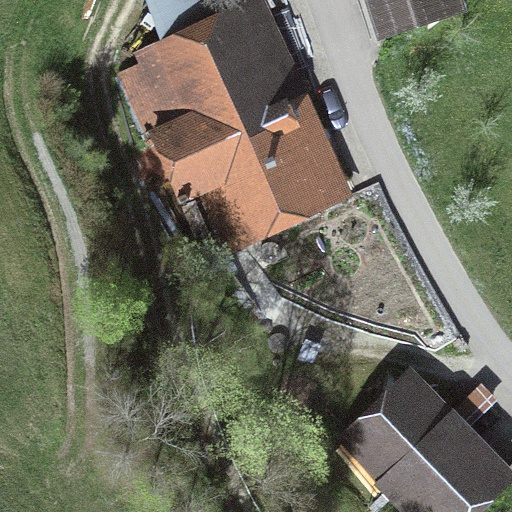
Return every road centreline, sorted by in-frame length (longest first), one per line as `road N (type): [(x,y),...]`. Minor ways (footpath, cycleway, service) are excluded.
road 1 (track): [(125,0),(104,56),(110,121),(183,369),(245,511)]
road 2 (track): [(79,452),(80,332),(70,259),(20,94),(21,51),(40,0)]
road 3 (unclassified): [(329,0),(404,193),(511,369)]
